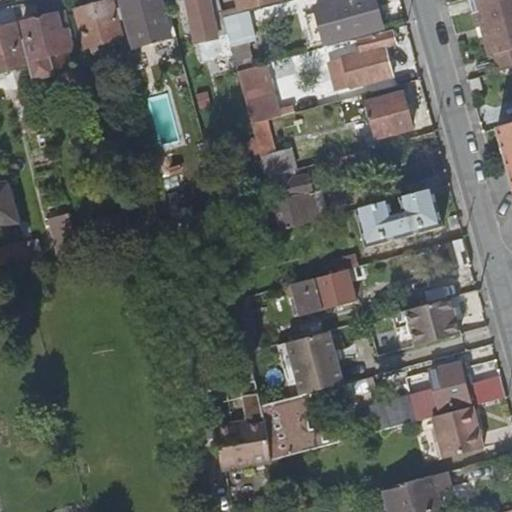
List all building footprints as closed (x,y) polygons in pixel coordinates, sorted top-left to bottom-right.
[(170,40),(158,0),(125,0),(120,2),(134,50),(170,40)] [(208,0),(192,0),(185,2),(197,44),(219,38),(208,0)] [(236,0),(239,13),(281,1),(280,0),(236,0)] [(345,0),(323,6),(324,9),(332,42),(382,30),(374,0),(345,0)] [(511,0),(470,0),(469,0),(477,30),(482,28),(490,58),(495,56),(499,73),(511,69),(511,0)] [(111,4),(76,15),(86,51),(121,41),(111,4)] [(332,42),(324,9),(314,12),(322,45),(332,42)] [(229,47),(244,43),(252,41),(243,13),(222,19),(229,47)] [(66,14),(23,25),(28,42),(24,43),(36,84),(56,79),(54,73),(50,59),(64,54),(72,52),(69,40),(73,38),(66,14)] [(0,76),(29,68),(17,26),(0,31),(0,76)] [(338,66),(345,92),(394,79),(386,49),(395,47),(392,35),(366,41),(369,53),(351,58),(352,63),(338,66)] [(252,68),(244,43),(229,47),(236,72),(252,68)] [(50,59),(54,73),(69,69),(64,54),(50,59)] [(134,95),(141,93),(130,54),(123,56),(134,95)] [(23,96),(36,91),(31,73),(17,77),(23,96)] [(383,100),(355,108),(364,141),(392,133),(392,135),(411,130),(401,94),(382,99),(383,100)] [(264,121),(277,117),(271,96),(244,103),(250,125),(264,121)] [(259,157),(272,154),(264,121),(250,125),(259,157)] [(511,126),(497,131),(511,186),(511,126)] [(287,150),(272,154),(259,157),(264,178),(272,176),(293,170),(287,150)] [(364,161),(362,152),(317,164),(319,174),(364,161)] [(0,176),(0,224),(22,221),(14,174),(0,176)] [(274,186),(272,176),(264,178),(279,231),(327,218),(319,189),(308,192),(304,178),(274,186)] [(391,212),(388,202),(354,211),(365,249),(441,228),(431,190),(398,199),(400,209),(391,212)] [(176,219),(184,248),(224,245),(231,243),(222,211),(176,219)] [(124,214),(95,223),(99,238),(128,229),(124,214)] [(462,238),(438,245),(445,272),(469,266),(462,238)] [(0,245),(0,257),(1,264),(30,257),(26,240),(0,245)] [(345,269),(358,265),(354,255),(342,259),(345,269)] [(352,299),(345,269),(310,278),(314,287),(294,293),(300,313),(352,299)] [(251,352),(260,350),(248,296),(239,298),(251,352)] [(414,348),(458,336),(455,322),(462,320),(459,308),(451,310),(448,299),(390,315),(394,330),(408,326),(414,348)] [(300,396),(341,385),(327,331),(286,342),(293,367),(300,396)] [(283,369),(293,367),(286,342),(277,344),(283,369)] [(470,408),(468,402),(465,389),(457,364),(430,372),(435,391),(371,409),(378,434),(431,419),(470,408)] [(465,389),(468,402),(470,408),(471,408),(505,399),(499,379),(465,389)] [(291,397),(257,406),(260,421),(268,461),(269,464),(303,455),(291,397)] [(470,408),(431,419),(439,445),(443,461),(482,450),(471,408),(470,408)] [(268,461),(260,421),(245,424),(233,427),(232,422),(212,426),(221,470),(268,461)] [(439,445),(434,446),(438,462),(443,461),(439,445)] [(432,511),(438,510),(429,476),(381,489),(387,511),(432,511)]
